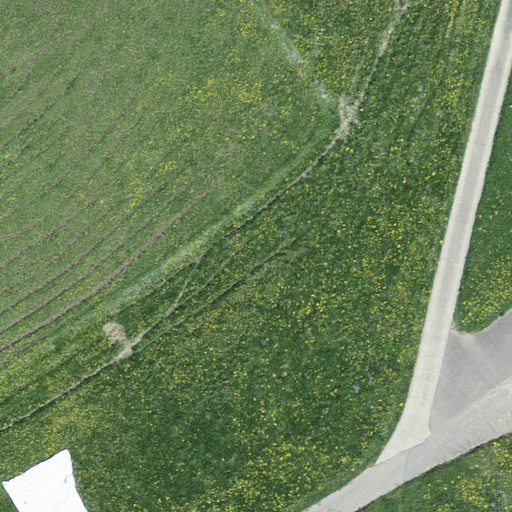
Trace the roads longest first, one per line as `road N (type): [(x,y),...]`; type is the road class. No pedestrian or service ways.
road 1 (track): [(408,462),(511,45)]
road 2 (track): [(511,339),(408,462)]
